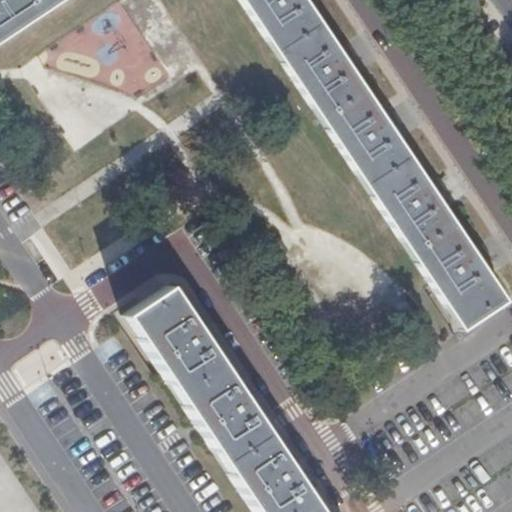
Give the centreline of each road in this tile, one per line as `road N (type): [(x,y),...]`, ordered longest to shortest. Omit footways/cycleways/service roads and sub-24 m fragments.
road 1 (residential): [(63,320),(175,248),(348,511)]
road 2 (residential): [(511,230),(357,0)]
road 3 (residential): [(191,511),(63,320)]
road 4 (residential): [(0,377),(87,511)]
